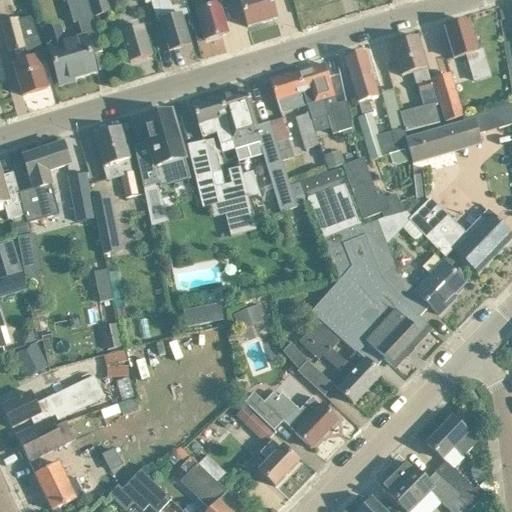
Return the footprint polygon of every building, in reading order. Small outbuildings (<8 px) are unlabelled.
[(92,18),(86,0),(66,0),(73,24),(92,18)] [(109,13),(105,0),(89,0),(94,18),(109,13)] [(158,0),(151,2),(157,24),(160,23),(163,33),(169,52),(190,45),(181,16),(189,14),(186,1),(185,0),(158,0)] [(185,0),(186,1),(190,0),(192,0),(205,41),(227,34),(218,5),(211,7),(208,0),(185,0)] [(239,0),(247,28),(276,20),(271,0),(270,0),(239,0)] [(18,20),(1,25),(10,53),(25,48),(29,60),(13,65),(23,96),(48,89),(38,58),(44,57),(38,37),(37,37),(32,17),(18,21),(18,20)] [(483,50),(477,52),(468,22),(445,29),(454,60),(466,56),(474,83),(491,78),(483,50)] [(142,27),(121,33),(130,63),(151,57),(142,27)] [(85,37),(60,45),(56,29),(45,33),(49,48),(59,83),(95,72),(85,37)] [(417,37),(392,45),(398,64),(402,78),(413,74),(419,95),(433,91),(423,57),(417,37)] [(364,53),(345,59),(350,78),(358,105),(369,101),(378,99),(370,72),(364,53)] [(324,65),(297,73),(307,106),(312,122),(327,118),(332,136),(338,134),(330,107),(336,105),(324,65)] [(297,73),(270,82),(280,114),(307,106),(297,73)] [(450,75),(433,81),(445,123),(463,118),(450,75)] [(221,97),(220,97),(234,142),(236,150),(262,142),(258,127),(252,108),(246,89),(231,94),(229,93),(228,93),(222,95),(221,97)] [(362,116),(357,118),(371,162),(373,161),(383,158),(382,156),(389,154),(404,149),(405,149),(408,148),(405,138),(407,138),(406,135),(405,132),(400,114),(393,90),(381,94),(392,132),(385,133),(383,124),(379,125),(377,119),(374,119),(370,104),(359,107),(362,116)] [(220,147),(234,142),(220,97),(192,106),(202,138),(216,134),(220,147)] [(330,107),(338,134),(352,130),(346,102),(336,105),(330,107)] [(407,138),(405,138),(408,148),(412,163),(481,143),(479,135),(505,127),(511,125),(511,103),(463,118),(463,121),(407,138)] [(423,108),(400,114),(405,132),(439,123),(434,105),(423,108)] [(149,143),(133,147),(142,188),(159,184),(159,186),(189,179),(189,177),(179,136),(172,110),(142,117),(149,143)] [(295,119),(305,150),(319,146),(309,114),(295,119)] [(283,119),(270,123),(276,142),(282,162),(294,158),(283,121),(283,119)] [(120,128),(95,135),(100,154),(104,168),(108,180),(122,176),(127,199),(138,196),(129,160),(120,128)] [(209,162),(204,142),(188,146),(196,178),(203,209),(222,204),(247,197),(249,197),(244,181),(243,176),(240,168),(228,171),(232,184),(220,187),(223,198),(218,199),(209,162)] [(276,142),(260,147),(262,153),(280,214),(296,209),(290,187),(282,162),(276,142)] [(34,190),(19,194),(29,224),(61,214),(52,186),(48,174),(70,167),(63,145),(23,158),(34,190)] [(404,149),(389,154),(392,164),(396,166),(407,163),(404,149)] [(339,152),(323,157),(327,171),(344,165),(339,152)] [(345,166),(343,166),(364,220),(383,213),(384,219),(403,213),(397,196),(387,200),(385,197),(377,200),(361,159),(345,166)] [(338,169),(290,187),(296,209),(309,205),(308,201),(345,187),(343,182),(338,169)] [(25,218),(12,174),(2,177),(0,171),(0,206),(4,205),(9,223),(25,218)] [(252,173),(243,176),(244,181),(249,197),(258,195),(252,173)] [(86,175),(68,179),(76,223),(95,219),(86,175)] [(421,176),(413,177),(415,199),(424,198),(421,176)] [(312,313),(376,369),(384,359),(391,366),(427,326),(419,318),(402,301),(382,281),(362,227),(345,187),(308,201),(309,205),(342,281),(325,297),(318,290),(309,298),(316,306),(312,313)] [(256,231),(247,197),(222,204),(225,216),(230,238),(256,231)] [(107,198),(93,201),(97,223),(103,253),(116,250),(107,198)] [(418,201),(406,212),(413,219),(410,222),(419,231),(445,258),(453,250),(478,274),(511,238),(511,235),(488,212),(472,231),(467,235),(431,200),(424,207),(418,201)] [(263,207),(253,210),(256,220),(266,217),(263,207)] [(378,221),(362,227),(382,281),(402,301),(419,318),(429,307),(416,294),(412,291),(393,271),(396,268),(378,221)] [(419,231),(410,222),(402,229),(416,242),(423,235),(419,231)] [(30,234),(17,237),(25,280),(37,278),(32,247),(50,244),(48,231),(30,234)] [(429,307),(438,316),(448,306),(446,303),(464,284),(444,265),(434,255),(422,268),(433,277),(416,294),(429,307)] [(190,279),(217,275),(215,261),(188,266),(190,279)] [(22,275),(0,281),(0,298),(27,290),(22,275)] [(187,329),(222,321),(219,305),(183,312),(187,329)] [(259,305),(232,316),(236,326),(242,324),(259,317),(263,315),(259,305)] [(375,370),(355,352),(345,363),(331,351),(341,340),(319,320),(299,343),(319,361),(324,356),(348,379),(338,390),(353,405),(381,376),(375,370)] [(26,331),(22,338),(24,345),(35,343),(33,330),(26,331)] [(334,387),(306,360),(285,336),(276,345),(299,371),(297,372),(315,388),(325,397),(334,387)] [(128,363),(124,352),(104,357),(108,367),(111,367),(128,363)] [(128,366),(107,367),(107,370),(107,378),(129,377),(128,369),(128,366)] [(94,378),(36,406),(30,394),(2,407),(12,429),(31,420),(34,427),(55,416),(58,422),(105,400),(94,378)] [(244,405),(246,406),(273,432),(283,422),(311,450),(337,422),(313,399),(300,412),(281,394),(278,398),(274,394),(263,404),(254,395),(244,405)] [(118,405),(109,408),(112,418),(121,414),(122,417),(141,410),(137,398),(118,405)] [(275,434),(273,432),(246,406),(235,416),(265,444),(275,434)] [(452,418),(426,444),(444,462),(456,449),(464,457),(478,443),(452,418)] [(52,419),(34,428),(16,436),(29,464),(75,441),(66,422),(56,427),(52,419)] [(479,425),(472,429),(475,434),(482,431),(479,425)] [(109,439),(95,446),(108,470),(121,463),(109,439)] [(268,463),(259,472),(275,488),(299,463),(282,447),(280,449),(273,442),(260,455),(268,463)] [(227,493),(190,458),(179,447),(173,453),(185,464),(180,469),(187,476),(180,483),(200,502),(210,511),(208,511),(227,511),(218,502),(227,493)] [(445,463),(433,476),(460,503),(469,511),(477,511),(488,502),(483,497),(486,495),(478,487),(475,490),(475,491),(452,469),(445,463)] [(59,464),(52,467),(35,476),(52,511),(83,497),(75,479),(68,483),(59,464)] [(426,482),(408,464),(382,489),(404,511),(412,511),(431,493),(449,511),(469,511),(460,503),(433,476),(426,482)] [(142,511),(148,506),(153,511),(162,511),(172,502),(141,473),(123,492),(119,488),(109,498),(124,511),(128,511),(135,505),(142,511)] [(360,511),(382,511),(371,501),(360,511)]
